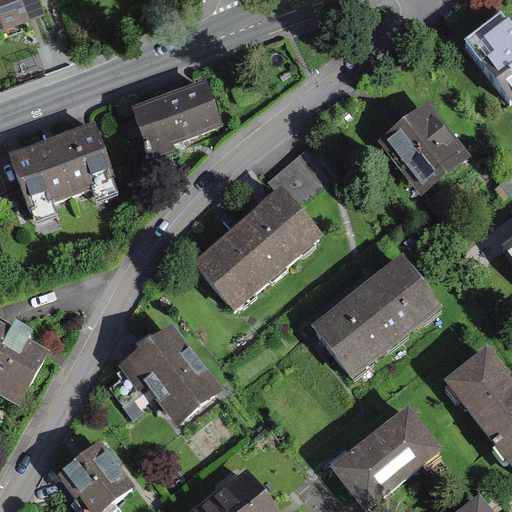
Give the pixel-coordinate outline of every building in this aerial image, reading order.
[(0,0),(0,25),(46,9),(42,0),(0,0)] [(461,44),(510,108),(511,106),(511,27),(501,13),(461,44)] [(207,83),(129,110),(150,167),(176,158),(173,149),(224,131),(207,83)] [(428,104),(377,143),(420,201),(472,161),(428,104)] [(99,126),(15,162),(41,222),(125,186),(99,126)] [(274,182),(297,208),(330,179),(307,154),(274,182)] [(193,267),(235,316),(324,241),(282,192),(193,267)] [(312,331),(356,385),(446,312),(402,258),(312,331)] [(0,399),(19,411),(50,356),(29,344),(34,336),(15,325),(11,333),(0,326),(0,399)] [(224,394),(173,327),(118,369),(139,396),(120,411),(133,428),(146,419),(138,409),(154,397),(178,429),(224,394)] [(511,470),(511,381),(487,350),(445,385),(511,470)] [(331,472),(361,511),(369,511),(445,456),(409,410),(331,472)] [(135,492),(101,444),(59,480),(82,511),(119,511),(116,509),(135,492)] [(195,511),(281,511),(250,471),(195,511)] [(465,511),(489,511),(480,500),(465,511)]
